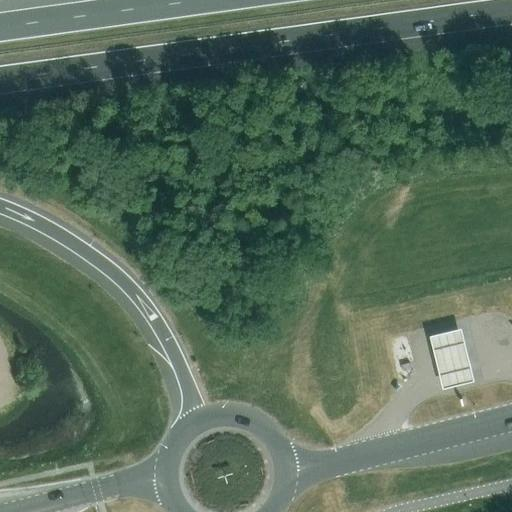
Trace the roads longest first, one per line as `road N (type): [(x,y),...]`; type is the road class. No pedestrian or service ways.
road 1 (motorway): [(0,80),(511,11)]
road 2 (motorway): [(0,206),(49,227),(137,296),(182,371),(195,422)]
road 3 (secondary): [(286,472),(511,418)]
road 4 (motorway): [(201,0),(0,27)]
road 5 (secondary): [(15,511),(165,476)]
road 6 (secondary): [(286,472),(277,443),(250,419),(226,414),(195,422)]
